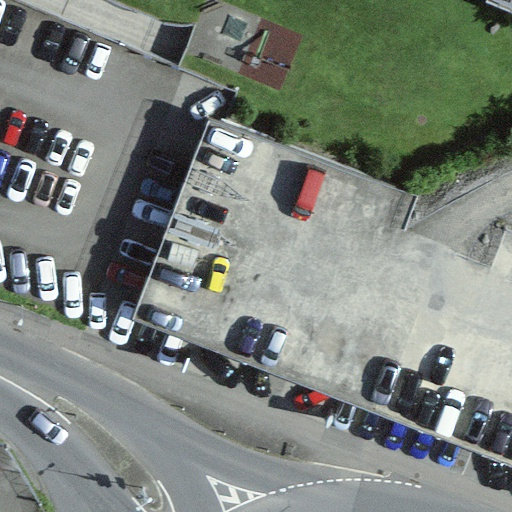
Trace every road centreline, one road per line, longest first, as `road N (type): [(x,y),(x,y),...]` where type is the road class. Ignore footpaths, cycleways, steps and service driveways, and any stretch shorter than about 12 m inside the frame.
road 1 (primary): [(373,511),(135,416)]
road 2 (primary): [(135,416),(79,379),(0,356)]
